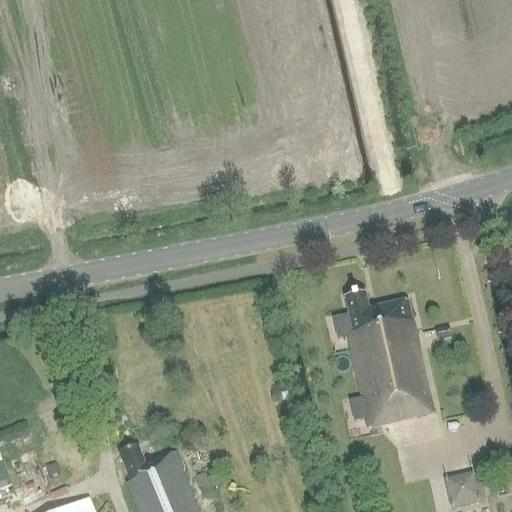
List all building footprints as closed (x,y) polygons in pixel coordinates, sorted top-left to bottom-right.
[(348,316),(333,319),(337,340),(346,338),(360,400),(350,403),(354,423),(365,420),(367,430),(432,415),(406,303),(368,312),(364,295),(344,299),(348,316)] [(446,330),(433,333),(435,342),(448,339),(446,330)] [(126,487),(136,511),(198,511),(183,472),(185,471),(178,454),(147,467),(140,449),(120,457),(131,484),(126,487)] [(448,508),(483,504),(480,474),(445,478),(448,508)] [(97,511),(93,501),(64,511),(97,511)]
